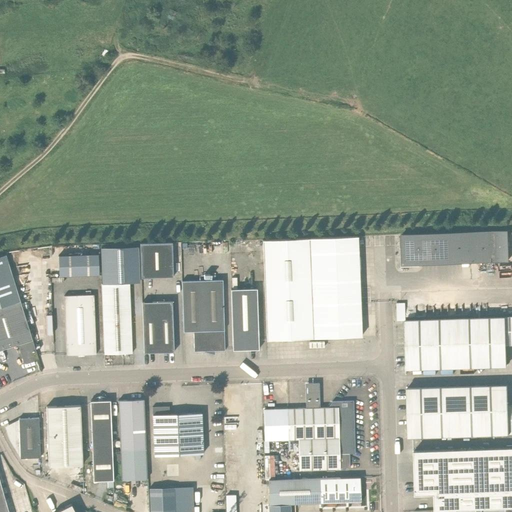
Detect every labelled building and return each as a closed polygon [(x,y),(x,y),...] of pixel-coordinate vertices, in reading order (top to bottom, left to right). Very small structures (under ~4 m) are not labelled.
[(507,261),(506,231),(402,235),(403,265),(507,261)] [(362,336),(358,236),(263,240),(267,340),(362,336)] [(173,277),(172,242),(140,243),(141,278),(173,277)] [(101,248),(102,264),(102,284),(106,284),(139,282),(138,246),(101,248)] [(99,274),(98,254),(58,256),(59,276),(99,274)] [(24,364),(38,359),(37,355),(6,255),(0,256),(0,349),(18,345),(24,364)] [(194,351),(225,351),(223,280),(182,281),(183,332),(194,331),(194,351)] [(101,284),(104,354),(132,353),(129,283),(101,284)] [(259,350),(257,289),(231,289),(233,350),(259,350)] [(96,354),(94,295),(64,296),(66,356),(96,354)] [(143,302),(144,353),(174,352),(173,302),(143,302)] [(405,302),(397,302),(396,302),(396,303),(397,318),(405,318),(405,302)] [(406,368),(506,365),(506,345),(511,345),(511,317),(405,320),(406,368)] [(407,388),(408,437),(511,433),(511,405),(508,405),(507,385),(407,388)] [(144,399),(118,401),(121,480),(147,479),(144,399)] [(112,450),(110,400),(90,401),(92,451),(112,450)] [(294,452),(293,451),(299,451),(299,470),(340,469),(340,468),(350,467),(349,454),(351,454),(355,450),(354,400),(332,401),(328,408),(287,409),(264,410),(265,440),(288,439),(289,452),(294,452)] [(80,405),(56,406),(46,407),(48,437),(49,467),(83,465),(82,435),(80,405)] [(152,407),(154,456),(203,454),(201,413),(169,414),(169,406),(152,407)] [(20,458),(40,458),(39,418),(19,418),(19,422),(15,423),(13,423),(11,425),(10,428),(9,430),(10,435),(10,438),(11,440),(14,444),(18,450),(20,452),(20,458)] [(511,511),(511,448),(414,451),(415,495),(434,494),(434,511),(511,511)] [(112,450),(92,451),(93,481),(106,480),(112,480),(113,480),(112,450)] [(269,505),(361,502),(360,477),(268,480),(269,505)] [(0,511),(8,511),(0,481),(0,511)] [(148,511),(173,511),(173,486),(149,486),(148,511)] [(227,511),(237,511),(237,493),(227,493),(227,511)]
